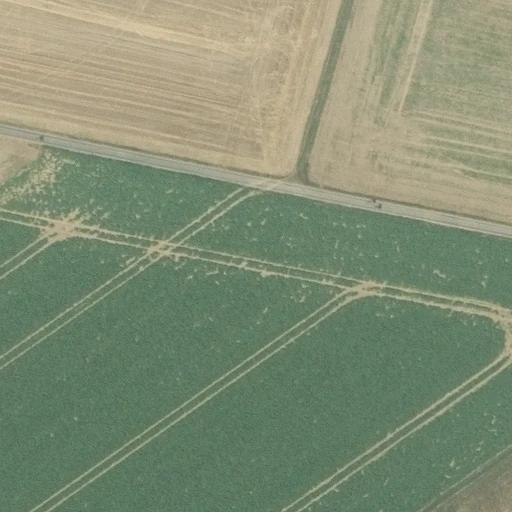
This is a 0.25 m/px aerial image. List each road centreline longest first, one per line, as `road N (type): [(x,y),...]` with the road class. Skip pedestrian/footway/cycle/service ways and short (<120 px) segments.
road 1 (track): [(0,132),(511,235)]
road 2 (track): [(347,0),(294,189)]
